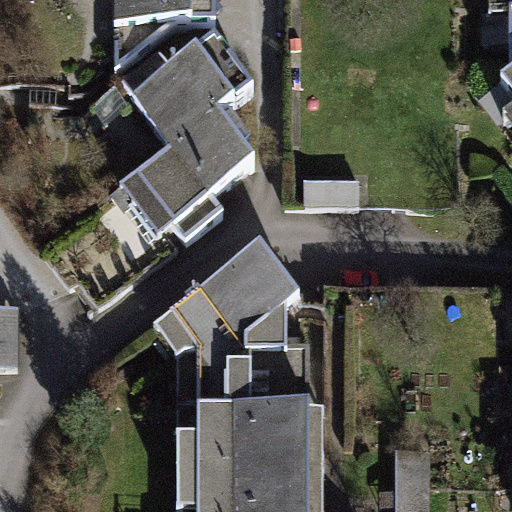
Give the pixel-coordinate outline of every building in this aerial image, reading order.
[(116,0),(117,77),(176,32),(216,32),(215,0),(116,0)] [(511,0),(509,0),(509,79),(499,87),(511,103),(511,0)] [(160,63),(123,91),(171,155),(135,182),(186,250),(224,221),(212,205),(255,172),(236,147),(218,123),(252,98),(235,74),(214,47),(172,79),(160,63)] [(261,255),(170,323),(198,358),(198,511),(308,511),(309,355),(287,355),(287,316),(300,307),(261,255)] [(8,313),(0,313),(0,375),(8,375),(8,313)]
